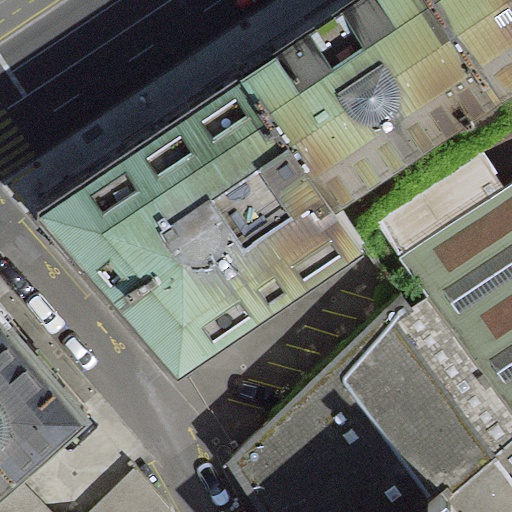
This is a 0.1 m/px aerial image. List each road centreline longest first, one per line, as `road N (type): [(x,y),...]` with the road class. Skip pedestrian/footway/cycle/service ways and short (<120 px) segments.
road 1 (residential): [(0,228),(162,416),(214,511)]
road 2 (primary): [(0,104),(156,0)]
